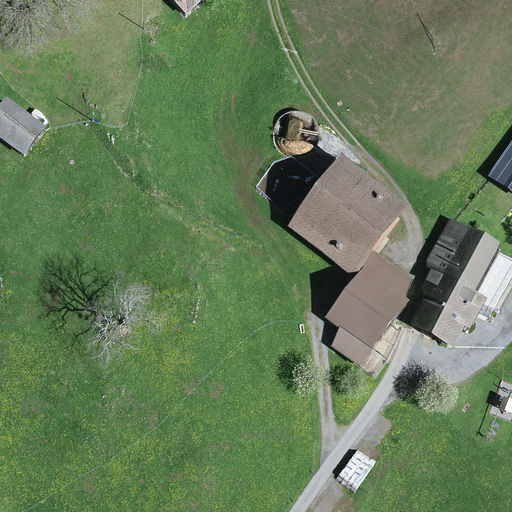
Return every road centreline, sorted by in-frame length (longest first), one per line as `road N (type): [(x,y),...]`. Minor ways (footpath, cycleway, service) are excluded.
road 1 (track): [(329,470),(314,319),(333,282)]
road 2 (track): [(362,155),(304,77),(271,0)]
